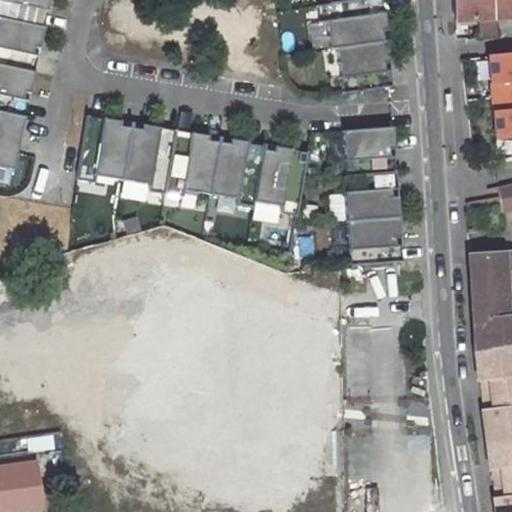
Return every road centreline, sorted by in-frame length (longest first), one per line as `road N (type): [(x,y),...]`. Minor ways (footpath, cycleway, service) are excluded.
road 1 (unclassified): [(469,511),(448,370),(430,109)]
road 2 (residential): [(63,78),(309,118),(430,109)]
